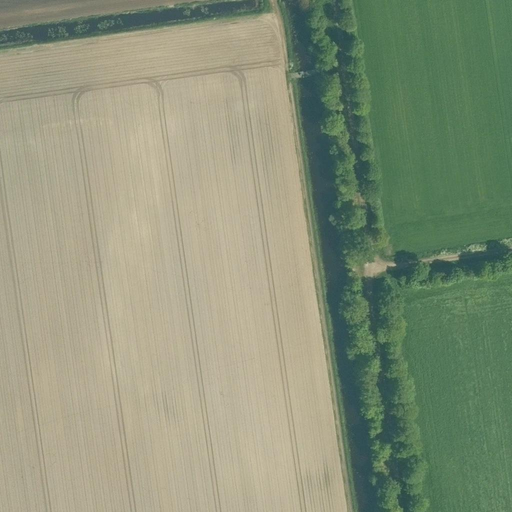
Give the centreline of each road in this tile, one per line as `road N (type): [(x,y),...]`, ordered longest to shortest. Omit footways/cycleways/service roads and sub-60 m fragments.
road 1 (track): [(401,511),(332,0)]
road 2 (track): [(511,250),(372,272)]
